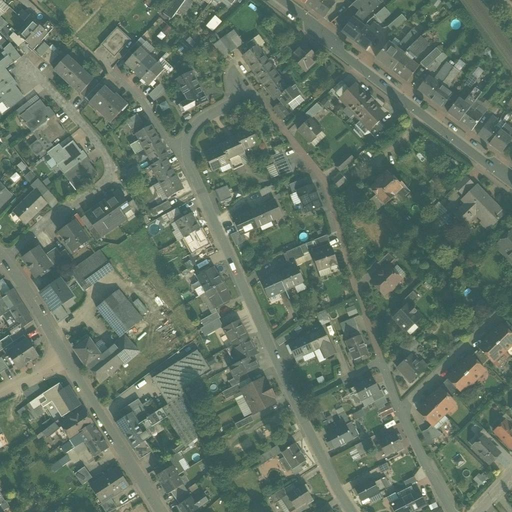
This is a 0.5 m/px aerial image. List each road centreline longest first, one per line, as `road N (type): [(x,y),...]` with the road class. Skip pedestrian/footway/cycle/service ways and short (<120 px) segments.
road 1 (residential): [(381,361),(326,183),(249,92)]
road 2 (residential): [(273,0),(511,182)]
road 3 (residential): [(4,262),(48,216),(111,175),(96,138),(28,66)]
road 4 (residential): [(180,152),(295,404)]
road 5 (residential): [(65,359),(159,511)]
road 6 (residential): [(180,152),(91,55)]
road 7 (residential): [(295,404),(350,511)]
